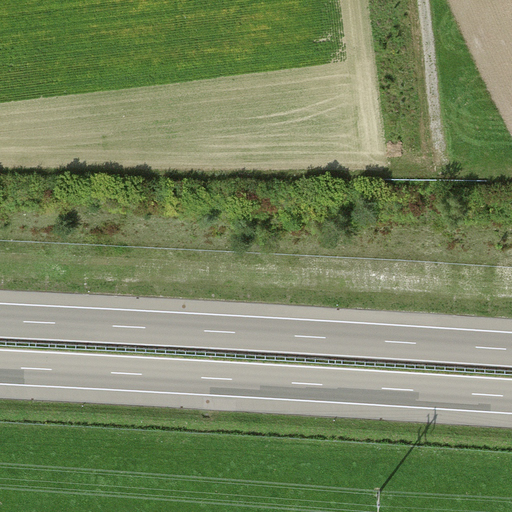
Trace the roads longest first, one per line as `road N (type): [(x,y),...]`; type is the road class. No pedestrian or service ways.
road 1 (motorway): [(0,367),(511,397)]
road 2 (motorway): [(511,350),(0,321)]
road 3 (track): [(444,133),(428,0)]
